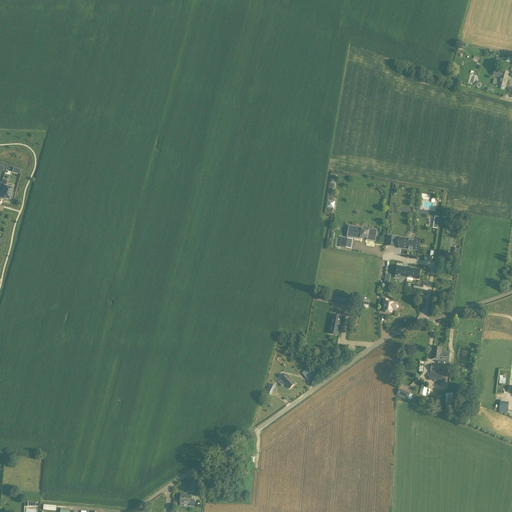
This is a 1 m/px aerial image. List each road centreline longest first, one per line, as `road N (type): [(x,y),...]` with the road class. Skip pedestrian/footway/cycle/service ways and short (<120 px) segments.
road 1 (unclassified): [(255,430),(384,339),(511,291)]
road 2 (residential): [(132,511),(255,430)]
